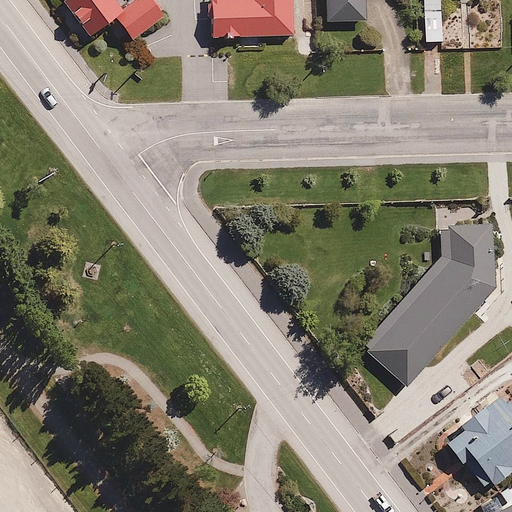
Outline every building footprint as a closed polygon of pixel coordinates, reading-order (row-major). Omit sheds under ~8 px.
[(300,46),(298,0),(73,0),(98,36),(121,21),(141,47),(174,23),(155,0),(141,0),(130,9),(123,0),(263,0),(263,4),(219,5),(219,47),(300,46)] [(322,0),(323,22),(365,21),(363,0),(322,0)] [(420,0),(423,45),(443,44),(440,0),(420,0)] [(437,258),(362,350),(407,390),(494,292),(493,226),(438,227),(437,258)] [(446,448),(481,489),(489,482),(492,485),(511,468),(511,398),(506,403),(499,395),(462,425),(467,431),(446,448)] [(511,511),(511,500),(491,511),(511,511)]
